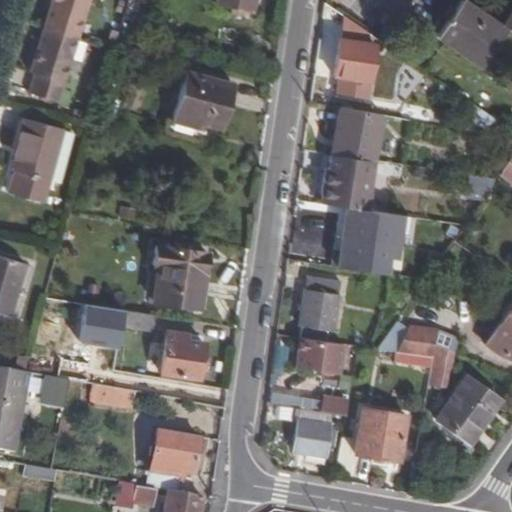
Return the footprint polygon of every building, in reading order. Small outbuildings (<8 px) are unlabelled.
[(89,0),(52,0),(44,28),(78,39),(89,0)] [(219,0),(218,9),(230,12),(245,15),(252,16),(254,0),(219,0)] [(511,15),(502,30),(462,2),(438,37),(483,69),(507,35),(505,33),(508,29),(511,32),(511,15)] [(230,12),(229,18),(243,22),(245,15),(230,12)] [(369,81),(380,82),(381,76),(369,74),(371,65),(373,47),(367,46),(369,34),(344,17),(341,43),(339,43),(334,78),(352,81),(361,82),(368,84),(369,81)] [(78,39),(44,28),(30,74),(35,76),(29,96),(58,104),(78,39)] [(369,74),(381,76),(382,67),(371,65),(369,74)] [(183,73),(173,122),(203,128),(205,123),(224,127),(232,83),(183,73)] [(351,88),(361,89),(361,82),(352,81),(351,88)] [(463,112),(488,129),(493,121),(469,104),(463,112)] [(331,155),(375,161),(382,115),(338,107),(331,155)] [(23,126),(8,179),(47,190),(62,137),(23,126)] [(328,171),(325,170),(321,201),(352,206),(352,209),(370,212),(378,162),(375,161),(331,155),(328,171)] [(497,176),(504,182),(511,168),(511,166),(507,163),(497,176)] [(397,246),(402,217),(370,212),(352,209),(350,226),(339,224),(335,250),(343,252),(341,267),(386,274),(390,245),(397,246)] [(158,269),(155,304),(199,310),(206,254),(156,248),(153,268),(158,269)] [(25,269),(0,261),(0,318),(10,322),(25,269)] [(301,327),(333,332),(340,282),(308,277),(301,327)] [(511,305),(484,344),(499,354),(511,360),(511,305)] [(79,343),(119,349),(125,312),(86,306),(79,343)] [(127,312),(124,328),(154,333),(157,317),(127,312)] [(397,319),(376,350),(395,353),(432,359),(435,346),(437,332),(408,327),(397,319)] [(168,335),(161,375),(199,382),(205,347),(185,344),(185,338),(168,335)] [(298,339),(294,368),(338,375),(342,345),(298,339)] [(160,342),(150,342),(149,367),(159,368),(160,342)] [(393,364),(430,370),(432,359),(395,353),(393,364)] [(69,382),(83,384),(86,369),(56,364),(54,380),(69,382)] [(432,385),(446,387),(449,370),(436,369),(432,385)] [(0,370),(0,453),(16,456),(30,376),(22,375),(0,370)] [(437,417),(468,443),(498,401),(468,377),(437,417)] [(54,380),(49,379),(45,402),(65,406),(69,382),(54,380)] [(95,387),(91,404),(133,411),(136,394),(95,387)] [(322,396),(319,412),(331,414),(344,416),(347,400),(322,396)] [(319,412),(301,409),(293,451),(308,453),(323,456),(331,414),(319,412)] [(353,454),(396,462),(404,418),(361,410),(353,454)] [(158,430),(147,490),(169,494),(180,496),(183,474),(190,476),(191,471),(194,472),(200,437),(158,430)] [(110,445),(102,482),(117,485),(125,448),(110,445)] [(305,463),(322,465),(323,456),(308,453),(305,463)] [(23,465),(21,477),(53,481),(55,469),(23,465)] [(137,491),(134,506),(154,510),(157,494),(137,491)] [(201,511),(204,500),(180,496),(169,494),(165,511),(201,511)]
